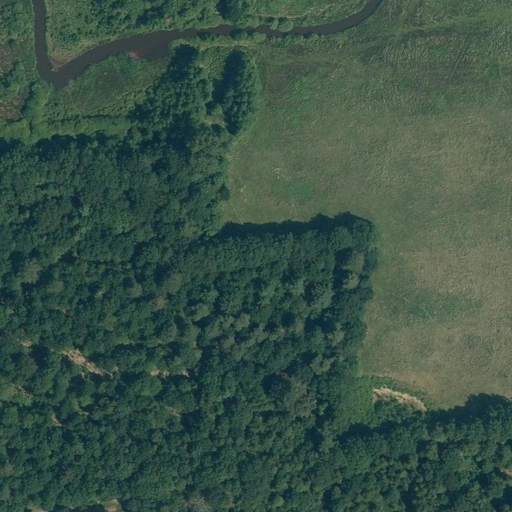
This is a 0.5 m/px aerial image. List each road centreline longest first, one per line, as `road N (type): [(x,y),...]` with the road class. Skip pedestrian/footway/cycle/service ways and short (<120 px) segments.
road 1 (track): [(342,460),(12,511)]
road 2 (track): [(511,433),(342,460)]
